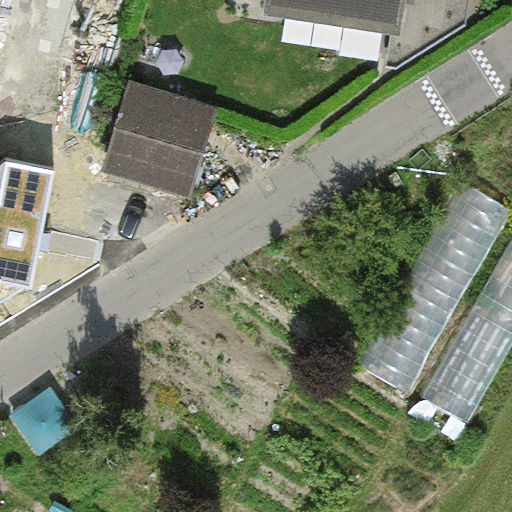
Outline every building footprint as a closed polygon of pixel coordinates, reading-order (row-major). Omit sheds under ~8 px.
[(400,0),(268,0),(265,23),(395,40),(400,0)] [(220,118),(122,89),(94,182),(192,211),(220,118)] [(0,192),(0,273),(32,279),(52,171),(6,162),(0,192)] [(423,386),(507,198),(461,178),(378,366),(423,386)] [(481,433),(511,363),(511,242),(436,413),(481,433)]
